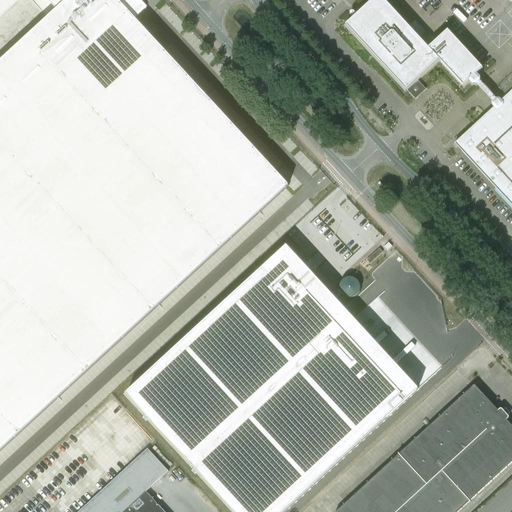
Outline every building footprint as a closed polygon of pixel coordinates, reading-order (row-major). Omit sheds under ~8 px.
[(0,452),(289,186),(134,18),(145,9),(136,0),(50,0),(59,9),(0,63),(0,452)] [(383,0),(373,0),(346,26),(406,91),(439,60),(463,86),(469,81),(473,85),(476,85),(480,81),(480,78),(477,74),(483,69),(448,31),(429,49),(383,0)] [(495,109),(456,144),(511,205),(511,92),(502,101),(500,99),(497,99),(492,103),(492,106),(495,109)] [(286,247),(126,394),(234,511),(285,511),(418,390),(286,247)] [(472,388),(335,511),(457,511),(511,462),(511,428),(505,422),(509,418),(509,417),(502,409),(500,409),(497,412),(474,387),(472,388)] [(148,449),(79,511),(165,511),(146,491),(168,471),(148,449)]
